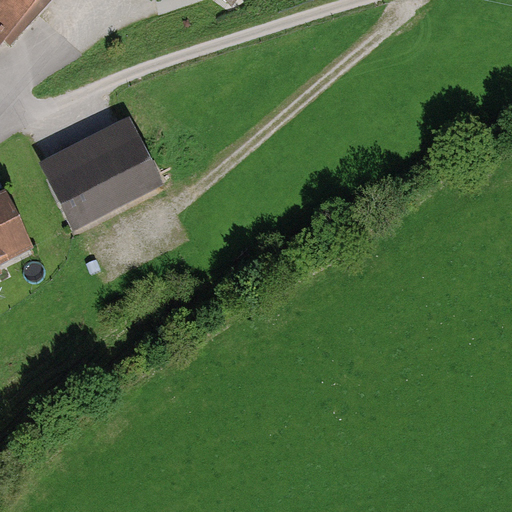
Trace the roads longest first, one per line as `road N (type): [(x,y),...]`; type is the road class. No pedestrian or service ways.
road 1 (track): [(176,61),(366,0)]
road 2 (residential): [(0,134),(56,104),(176,61)]
